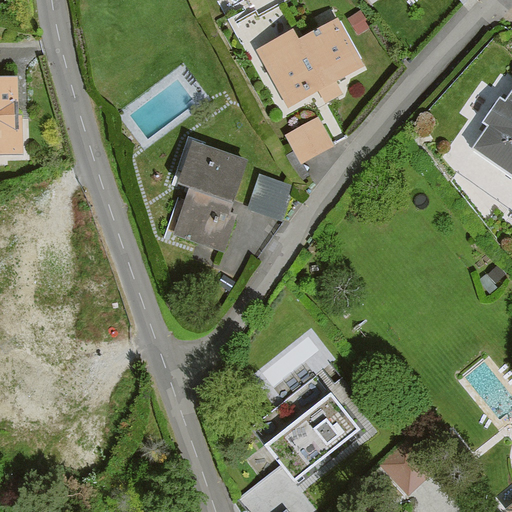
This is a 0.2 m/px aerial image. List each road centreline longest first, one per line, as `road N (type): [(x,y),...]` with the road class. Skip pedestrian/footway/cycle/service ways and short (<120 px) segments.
road 1 (residential): [(171,379),(217,346),(369,142),(497,0)]
road 2 (residential): [(171,379),(80,115),(52,0)]
road 3 (residential): [(217,511),(171,379)]
